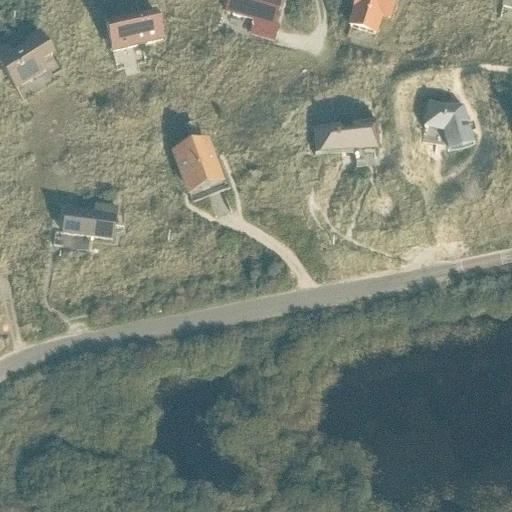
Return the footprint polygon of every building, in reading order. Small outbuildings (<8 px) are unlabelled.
[(254,24),(250,37),(273,44),(277,30),(273,29),(281,0),(230,0),(226,16),(254,24)] [(355,10),(349,29),(374,37),(380,18),(389,21),(396,0),(356,0),(354,10),(355,10)] [(511,0),(504,0),(502,10),(511,12),(511,0)] [(161,43),(155,16),(105,28),(112,55),(161,43)] [(45,74),(40,65),(52,58),(39,36),(26,44),(28,48),(12,59),(6,49),(0,52),(0,67),(15,92),(45,74)] [(427,107),(423,134),(442,136),(447,153),(473,145),(463,112),(427,107)] [(338,128),(312,131),(315,157),(316,154),(342,152),(353,152),(354,155),(377,153),(378,154),(378,138),(376,124),(351,127),(352,139),(343,140),(338,128)] [(207,147),(175,158),(188,196),(220,184),(207,147)] [(65,213),(62,237),(101,242),(112,243),(116,212),(95,209),(94,217),(65,213)]
